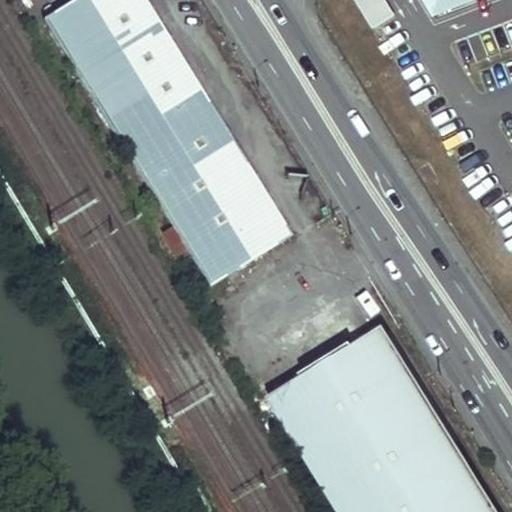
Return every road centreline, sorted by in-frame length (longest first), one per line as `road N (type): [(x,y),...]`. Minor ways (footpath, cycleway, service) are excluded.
road 1 (primary): [(228,0),(511,440)]
road 2 (primary): [(511,360),(277,0)]
